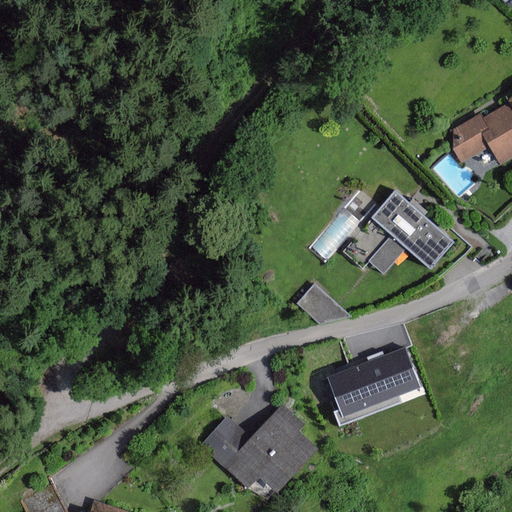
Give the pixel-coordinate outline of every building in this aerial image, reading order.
[(466,156),(495,140),(504,155),(511,150),(511,103),(484,120),(481,115),(458,129),(458,143),(466,156)] [(385,271),(410,244),(432,264),(455,240),(400,189),(344,248),(364,266),(371,258),(385,271)] [(354,316),(318,284),(302,301),(325,323),(354,316)] [(412,346),(332,375),(348,417),(427,388),(412,346)] [(317,446),(299,430),(306,423),(288,406),(255,440),(244,430),(234,421),(210,446),(249,483),(259,472),(277,488),(317,446)] [(27,498),(34,511),(120,511),(98,505),(95,511),(72,511),(58,483),(27,498)]
